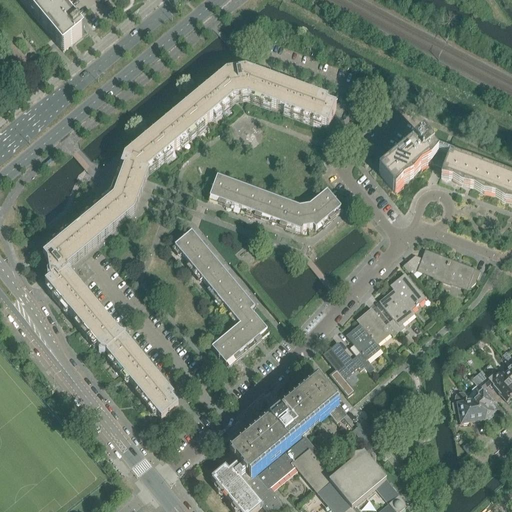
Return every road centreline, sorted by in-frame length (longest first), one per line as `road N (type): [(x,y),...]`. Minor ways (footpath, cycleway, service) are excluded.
road 1 (secondary): [(0,181),(218,0)]
road 2 (residential): [(228,422),(401,244)]
road 3 (secondary): [(179,0),(0,144)]
road 4 (residential): [(228,422),(85,258)]
road 5 (residential): [(401,244),(331,159),(352,89)]
road 6 (tertiary): [(158,486),(62,368)]
